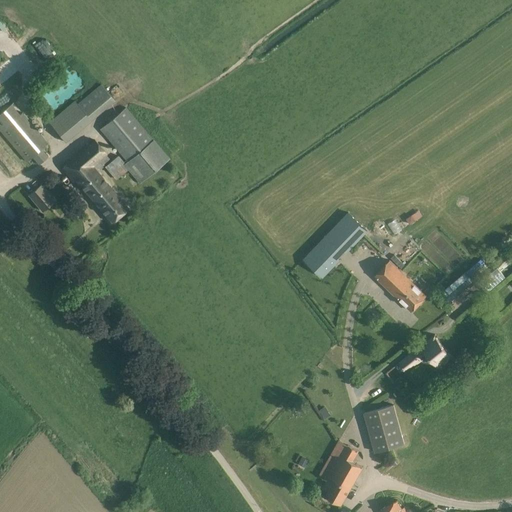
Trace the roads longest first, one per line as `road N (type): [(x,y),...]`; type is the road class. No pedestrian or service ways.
road 1 (unclassified): [(256,511),(223,462),(0,204)]
road 2 (unclassified): [(369,483),(350,382),(355,299),(368,285)]
road 3 (unclassified): [(511,507),(453,507),(369,483)]
